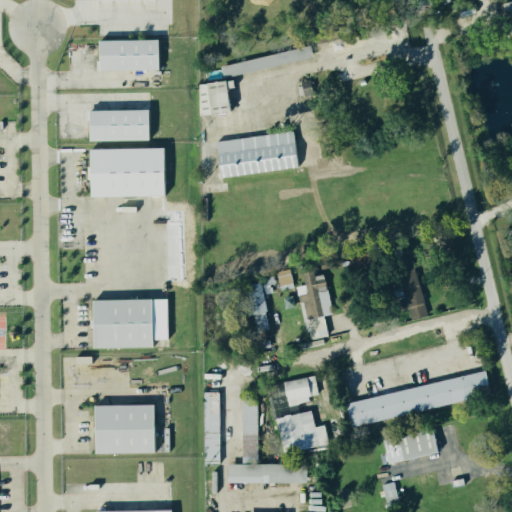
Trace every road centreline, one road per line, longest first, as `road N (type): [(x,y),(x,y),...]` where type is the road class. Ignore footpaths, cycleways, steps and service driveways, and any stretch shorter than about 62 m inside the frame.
road 1 (residential): [(44,511),(37,29)]
road 2 (residential): [(511,381),(426,12)]
road 3 (residential): [(495,309),(361,335),(227,378)]
road 4 (residential): [(223,511),(227,378)]
